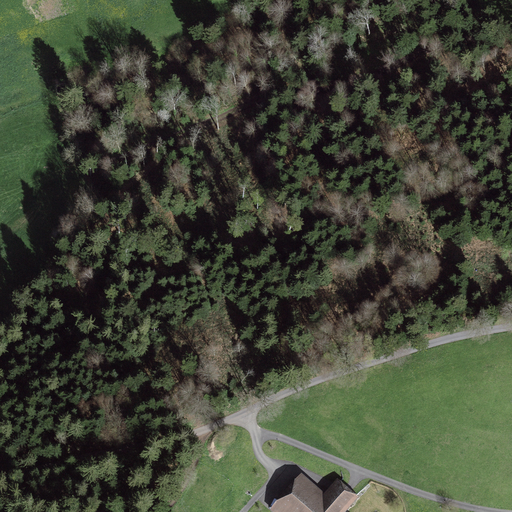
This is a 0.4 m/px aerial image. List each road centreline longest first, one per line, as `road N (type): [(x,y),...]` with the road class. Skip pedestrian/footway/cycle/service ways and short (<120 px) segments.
road 1 (unclassified): [(0,489),(70,459),(206,427),(431,341),(511,324)]
road 2 (track): [(500,511),(371,475),(256,431),(238,413)]
